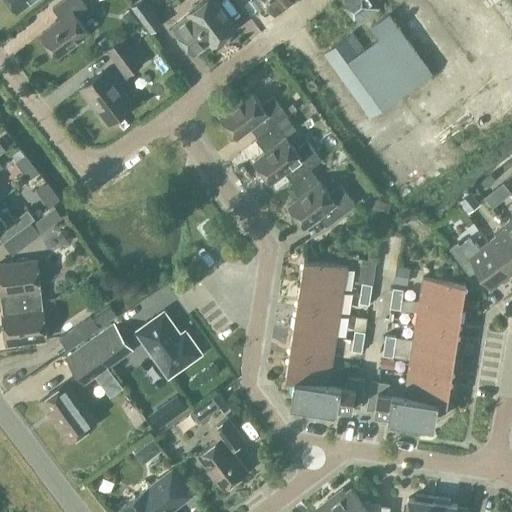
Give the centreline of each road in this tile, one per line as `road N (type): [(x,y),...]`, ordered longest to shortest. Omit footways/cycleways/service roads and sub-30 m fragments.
road 1 (residential): [(313,471),(245,389),(266,249),(168,118)]
road 2 (residential): [(168,118),(99,167),(77,165),(0,63)]
road 3 (residential): [(313,471),(342,450),(492,471)]
road 4 (residential): [(390,0),(471,103),(511,72)]
road 5 (residential): [(73,511),(0,414)]
road 6 (residential): [(492,471),(511,352)]
